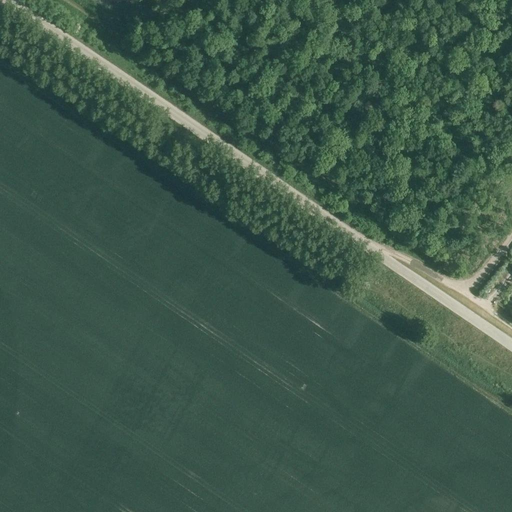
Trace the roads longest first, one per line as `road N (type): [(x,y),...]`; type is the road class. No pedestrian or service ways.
road 1 (unclassified): [(374,253),(7,0)]
road 2 (unclassified): [(511,345),(374,253)]
road 3 (unclassified): [(511,326),(412,263),(374,253)]
